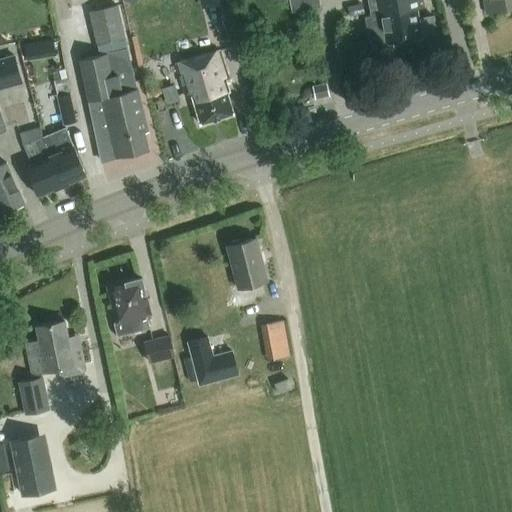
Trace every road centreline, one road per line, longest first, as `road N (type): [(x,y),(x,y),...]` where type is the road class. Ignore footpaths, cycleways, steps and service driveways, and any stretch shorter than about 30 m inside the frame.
road 1 (tertiary): [(102,208),(511,81)]
road 2 (unclassified): [(102,208),(58,0)]
